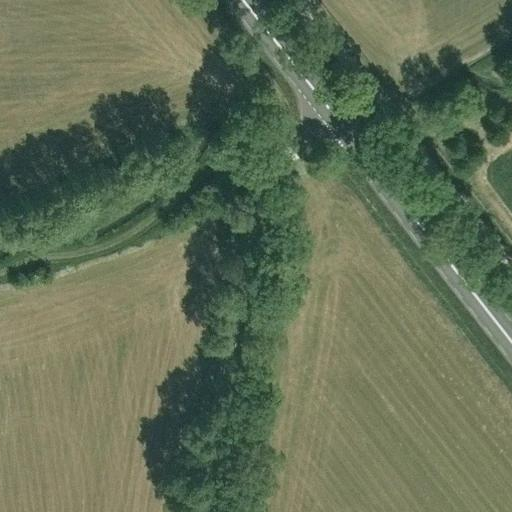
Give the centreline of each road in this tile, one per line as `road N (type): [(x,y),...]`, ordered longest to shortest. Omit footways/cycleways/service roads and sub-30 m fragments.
road 1 (unclassified): [(196,511),(255,213),(282,163),(335,119)]
road 2 (track): [(303,141),(236,141),(132,233),(104,248),(0,269)]
road 3 (primary): [(511,343),(335,119)]
road 4 (primary): [(335,119),(240,0)]
